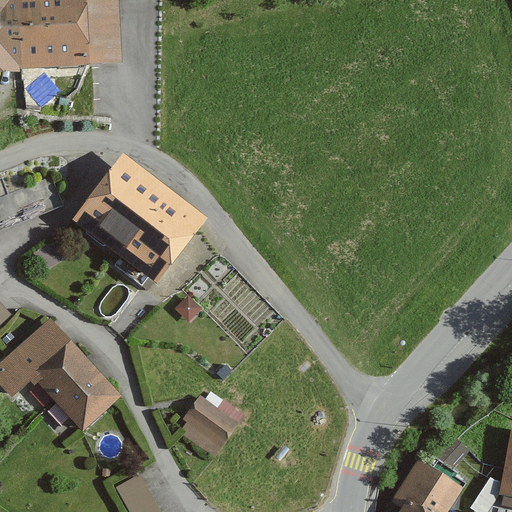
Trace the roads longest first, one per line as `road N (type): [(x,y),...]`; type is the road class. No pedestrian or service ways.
road 1 (residential): [(0,159),(94,135),(150,152),(186,181),(341,373),(385,407)]
road 2 (residential): [(206,511),(170,472),(102,339),(0,279)]
road 3 (tertiary): [(511,260),(385,407)]
road 4 (unknown): [(116,364),(144,325),(234,239)]
